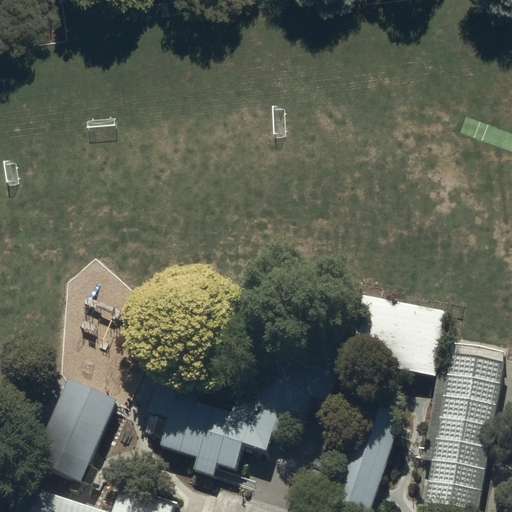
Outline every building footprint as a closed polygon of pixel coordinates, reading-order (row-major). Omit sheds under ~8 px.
[(450,321),(369,307),(358,368),(438,383),(450,321)] [(182,405),(166,455),(240,478),(248,455),(272,463),(278,444),(302,452),(316,408),(333,413),(341,387),(273,365),(259,409),(241,404),(235,421),(182,405)] [(482,511),(507,374),(454,365),(427,511),(482,511)] [(121,409),(72,388),(37,470),(86,491),(121,409)] [(335,511),(376,511),(407,422),(367,408),(332,511),(335,511)] [(83,511),(22,491),(14,511),(177,511),(179,507),(125,490),(117,511),(83,511)]
